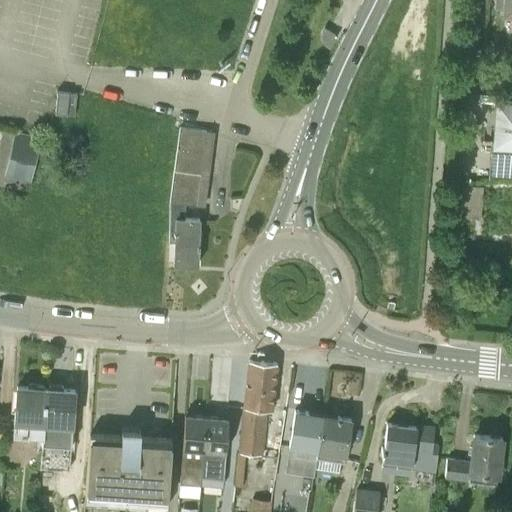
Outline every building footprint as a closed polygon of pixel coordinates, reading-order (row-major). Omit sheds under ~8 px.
[(511,0),(498,0),(498,5),(506,5),(505,11),(511,11),(511,0)] [(336,41),(330,28),(323,26),(320,34),(320,38),(322,44),(327,50),(330,51),(336,41)] [(57,91),(55,112),(74,115),(76,93),(57,91)] [(511,98),(494,97),(491,146),(511,147),(511,98)] [(174,242),(173,263),(197,264),(199,219),(175,218),(176,200),(197,203),(206,130),(179,126),(169,203),(169,241),(174,242)] [(5,172),(29,178),(30,178),(39,139),(14,133),(5,172)] [(244,407),(242,407),(238,451),(237,451),(234,484),(242,485),(245,452),(265,454),(268,422),(270,422),(276,362),(248,359),(244,407)] [(16,385),(12,435),(28,436),(42,437),(43,437),(46,387),(43,387),(43,383),(29,382),(28,386),(16,385)] [(38,494),(56,496),(59,468),(69,469),(74,389),(62,388),(63,385),(48,384),(48,387),(46,387),(43,437),(42,437),(40,467),(38,494)] [(308,411),(294,409),(289,444),(319,448),(324,418),(307,415),(308,411)] [(206,415),(184,414),(180,468),(202,469),(206,415)] [(224,471),(227,417),(206,415),(202,469),(224,471)] [(346,453),(350,418),(337,416),(336,420),(324,418),(319,448),(346,453)] [(434,428),(386,422),(382,458),(421,463),(421,468),(435,470),(438,444),(432,443),(434,428)] [(171,437),(170,436),(139,434),(140,428),(138,428),(138,429),(122,428),(122,427),(121,427),(120,433),(89,431),(84,501),(166,507),(171,437)] [(501,437),(473,433),(470,459),(447,457),(446,474),(470,476),(470,470),(498,473),(501,437)] [(354,511),(374,511),(378,492),(357,490),(354,511)] [(269,511),(271,502),(250,499),(248,511),(269,511)]
